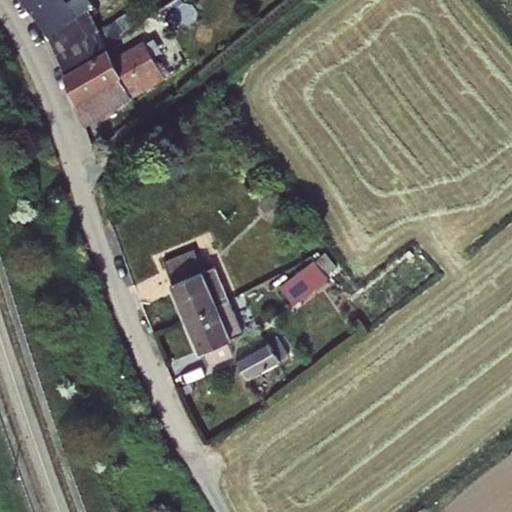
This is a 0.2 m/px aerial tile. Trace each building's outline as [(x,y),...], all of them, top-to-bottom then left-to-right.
[(67,0),(66,1),(65,0),(25,0),(49,34),(58,27),(64,34),(91,15),(97,11),(89,0),(67,0)] [(138,5),(99,31),(105,45),(135,25),(146,17),(138,5)] [(146,17),(135,25),(141,34),(158,21),(152,13),(146,17)] [(49,34),(56,52),(98,29),(91,15),(64,34),(58,27),(49,34)] [(56,52),(64,72),(107,48),(105,45),(99,31),(98,29),(56,52)] [(111,59),(107,48),(64,72),(83,124),(164,76),(143,41),(111,59)] [(202,272),(193,251),(164,263),(172,283),(169,285),(197,353),(200,351),(206,365),(232,354),(226,340),(242,333),(214,267),(202,272)] [(324,251),(313,259),(325,275),(336,267),(324,251)] [(293,304),(325,275),(313,259),(279,286),(293,304)] [(276,335),(268,339),(280,359),(287,355),(276,335)] [(247,379),(280,359),(268,339),(236,359),(247,379)]
